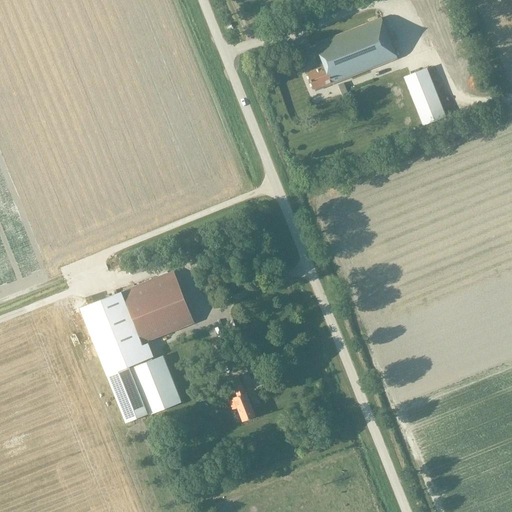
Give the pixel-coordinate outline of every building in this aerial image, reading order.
[(325,87),(398,58),(383,18),(316,44),(325,67),(308,75),(314,89),(324,85),(325,87)] [(447,116),(428,68),(404,77),(423,126),(447,116)] [(87,253),(67,262),(69,266),(89,258),(87,253)] [(143,345),(142,344),(144,343),(195,323),(174,270),(122,291),(122,292),(80,308),(126,424),(149,414),(149,415),(183,401),(164,355),(131,368),(130,366),(154,357),(149,343),(143,345)] [(290,290),(284,292),(286,300),(292,299),(290,290)] [(344,355),(337,358),(343,374),(349,372),(344,355)] [(247,392),(245,393),(238,376),(230,379),(237,396),(233,398),(242,422),(256,417),(247,392)] [(332,416),(340,410),(337,406),(329,411),(332,416)] [(317,463),(349,450),(344,436),(298,455),(299,457),(312,452),(317,463)]
